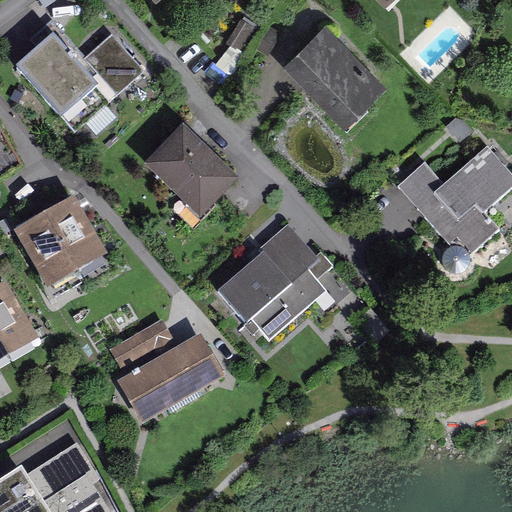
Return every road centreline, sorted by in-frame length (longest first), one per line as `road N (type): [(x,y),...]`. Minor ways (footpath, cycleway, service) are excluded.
road 1 (residential): [(366,275),(111,0)]
road 2 (residential): [(219,341),(0,95)]
